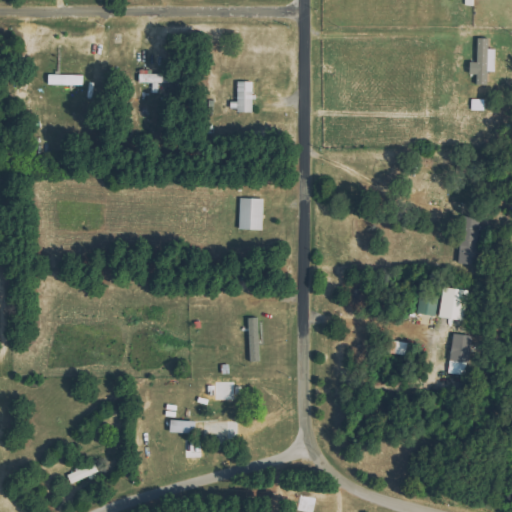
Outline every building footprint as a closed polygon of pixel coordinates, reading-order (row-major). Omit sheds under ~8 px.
[(484,39),(473,39),(473,63),(464,63),(464,75),(473,75),(473,86),(483,86),(483,73),(491,73),(490,50),(484,50),(484,39)] [(144,83),(156,82),(156,92),(162,92),(162,83),(179,82),(179,72),(143,72),(144,83)] [(53,84),(87,85),(87,75),(53,74),(53,84)] [(250,83),(234,82),(233,113),(249,113),(249,100),(250,100),(250,83)] [(266,230),(267,198),(243,198),(243,229),(266,230)] [(455,239),(454,263),(473,264),(474,220),(463,219),(462,239),(455,239)] [(435,298),(414,296),(413,315),(458,319),(461,290),(436,288),(435,298)] [(252,361),(264,361),(263,317),(251,318),(252,361)] [(445,360),(463,363),(467,336),(449,333),(445,360)] [(233,422),(189,421),(189,431),(223,432),(223,442),(232,442),(233,422)] [(71,475),(77,486),(103,472),(98,461),(71,475)]
